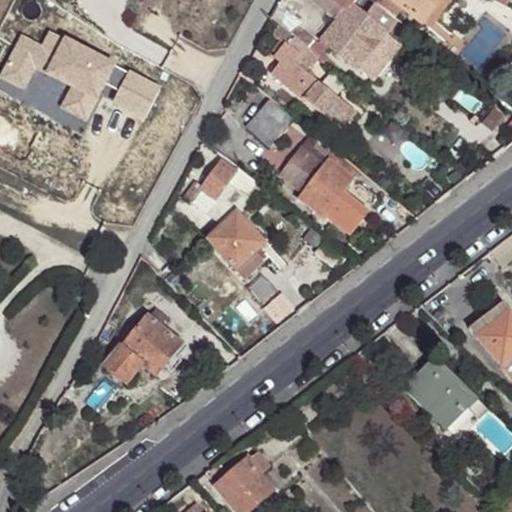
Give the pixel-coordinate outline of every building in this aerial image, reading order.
[(307,0),(337,23),(346,12),(347,12),(352,6),(353,7),(358,0),(307,0)] [(382,0),(378,6),(395,19),(403,10),(431,32),(438,23),(431,18),(441,5),(445,8),(451,0),(382,0)] [(328,46),(373,83),(402,46),(387,35),(397,21),(395,19),(378,6),(375,4),(366,17),(353,7),(352,6),(347,12),(346,12),(337,23),(323,42),(328,46)] [(431,18),(438,23),(448,10),(445,8),(441,5),(431,18)] [(280,26),(291,35),(297,29),(301,24),(279,6),(271,19),(280,26)] [(271,76),(343,133),(357,115),(337,98),(322,86),(306,73),(319,58),(309,50),(291,35),(280,26),(274,37),(281,43),(272,54),(276,56),(273,60),(280,65),(271,76)] [(291,35),(309,50),(314,43),(297,29),(291,35)] [(64,38),(49,30),(41,44),(22,34),(0,75),(0,77),(24,90),(38,70),(71,88),(60,108),(86,122),(107,83),(118,89),(112,102),(145,121),(161,88),(129,69),(128,72),(114,65),(116,62),(66,35),(64,38)] [(319,58),(326,64),(330,60),(322,53),(328,46),(323,42),(319,47),(314,43),(309,50),(319,58)] [(458,59),(442,46),(438,52),(454,64),(458,59)] [(459,69),(470,77),(473,72),(462,64),(459,69)] [(332,75),(322,86),(337,98),(346,87),(332,75)] [(248,129),(271,148),(295,120),(272,101),(248,129)] [(328,219),(351,236),(368,214),(345,196),(361,174),(313,135),(282,177),(303,194),(298,200),(325,221),(328,219)] [(185,200),(223,226),(236,213),(258,184),(239,169),(236,173),(221,162),(202,188),(197,183),(185,200)] [(208,241),(245,281),(268,260),(260,251),(266,245),(236,213),(223,226),(208,241)] [(511,236),(491,253),(502,268),(511,260),(511,236)] [(511,312),(504,302),(469,329),(511,382),(511,312)] [(149,319),(160,329),(167,320),(156,311),(149,319)] [(105,368),(126,385),(142,366),(156,377),(163,367),(173,355),(181,345),(160,329),(149,319),(146,317),(105,368)] [(163,367),(171,374),(181,362),(173,355),(163,367)] [(477,400),(478,399),(436,357),(405,388),(427,409),(426,410),(446,431),(468,409),(477,400)] [(334,378),(319,388),(328,400),(343,390),(334,378)] [(57,406),(65,412),(70,404),(61,399),(57,406)] [(477,400),(468,409),(477,417),(485,408),(477,400)] [(247,461),(216,487),(237,511),(248,511),(273,492),(260,477),(269,468),(257,455),(247,462),(247,461)] [(185,511),(204,511),(196,503),(185,511)]
